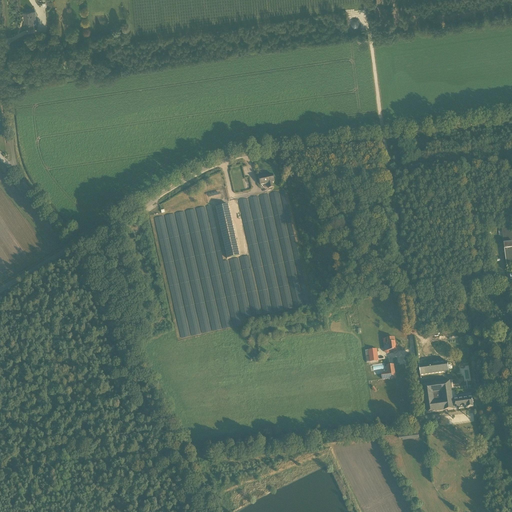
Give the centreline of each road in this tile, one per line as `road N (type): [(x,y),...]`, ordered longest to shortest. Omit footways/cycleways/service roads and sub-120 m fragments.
road 1 (unclassified): [(470,411),(420,418),(382,134)]
road 2 (unclassified): [(70,245),(227,158),(382,134)]
road 3 (unclassified): [(70,245),(17,160),(1,0)]
road 4 (track): [(183,454),(420,418)]
road 5 (track): [(183,454),(0,475)]
road 6 (unclassified): [(364,0),(382,134)]
road 7 (unclassified): [(382,134),(511,117)]
road 8 (track): [(68,511),(183,454)]
